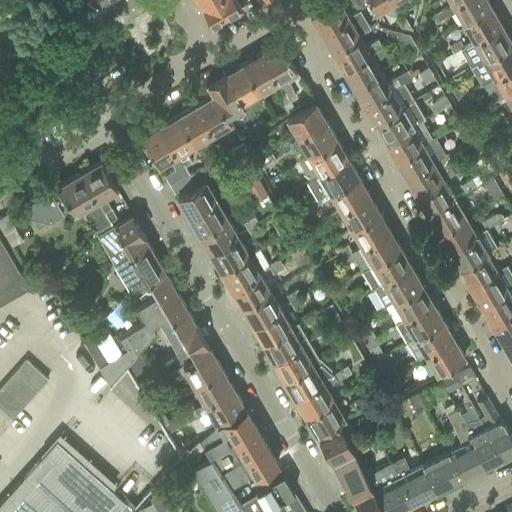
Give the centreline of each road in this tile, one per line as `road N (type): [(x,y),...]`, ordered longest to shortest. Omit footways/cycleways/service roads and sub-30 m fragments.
road 1 (residential): [(326,511),(110,121)]
road 2 (residential): [(511,393),(292,7)]
road 3 (residential): [(0,186),(110,121)]
